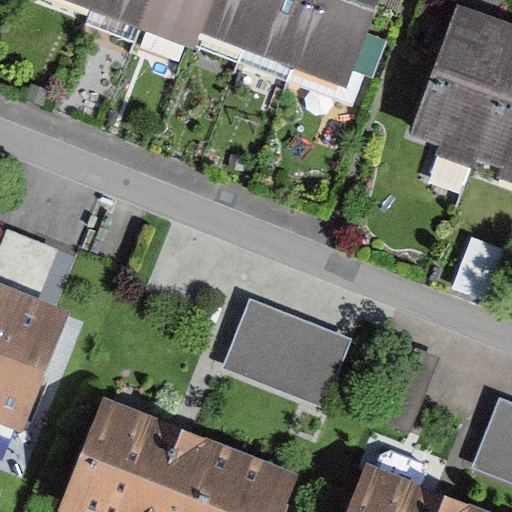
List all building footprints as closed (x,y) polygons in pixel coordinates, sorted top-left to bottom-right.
[(91,0),(202,44),(206,34),(352,92),(388,0),(91,0)] [(511,20),(463,2),(409,142),(511,180),(511,20)] [(0,429),(33,443),(85,313),(0,279),(0,429)] [(359,346),(252,307),(226,378),(333,417),(359,346)] [(511,406),(497,400),(469,464),(511,482),(511,406)] [(294,511),(308,476),(114,403),(73,511),(294,511)] [(497,511),(379,470),(364,511),(497,511)]
